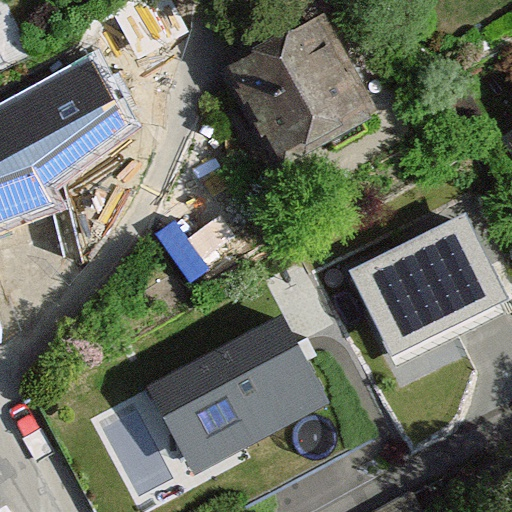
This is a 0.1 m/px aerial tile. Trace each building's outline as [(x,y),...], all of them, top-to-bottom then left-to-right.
[(308,15),(214,67),(271,168),(365,115),(308,15)] [(95,57),(0,108),(0,222),(52,205),(40,185),(131,124),(95,57)] [(391,356),(505,301),(463,216),(350,271),(391,356)] [(328,403),(281,317),(148,389),(194,474),(328,403)] [(415,511),(402,487),(357,511),(415,511)]
